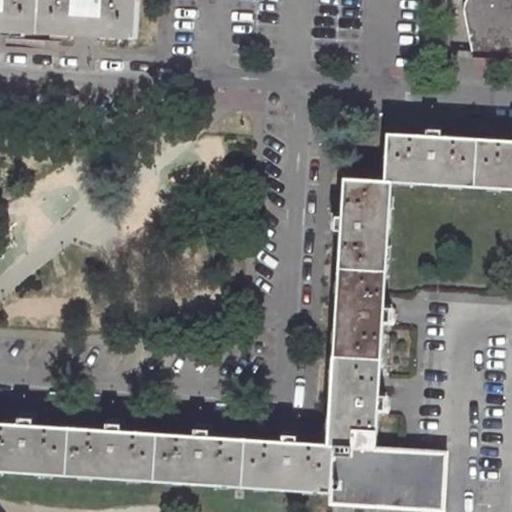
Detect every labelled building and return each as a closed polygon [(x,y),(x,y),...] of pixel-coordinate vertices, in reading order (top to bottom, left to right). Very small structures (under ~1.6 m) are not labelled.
[(139,0),(0,0),(0,29),(3,30),(59,34),(138,38),(139,0)] [(473,58),(511,60),(511,0),(465,0),(464,4),(464,9),(473,58)] [(511,188),(511,139),(443,136),(444,125),(431,124),(430,129),(423,129),(423,134),(389,133),(387,181),(392,181),(511,188)] [(332,444),(376,447),(379,411),(389,411),(390,400),(386,399),(387,393),(380,392),(384,323),(394,323),(395,310),(391,310),(392,305),(385,305),(392,181),(387,181),(346,179),(343,214),(332,214),(331,227),(336,227),(335,234),(342,235),(332,444)] [(0,470),(329,491),(332,444),(299,440),(299,431),(287,429),(287,433),(280,432),(280,439),(211,435),(211,425),(197,424),(197,428),(194,428),(193,434),(125,430),(125,418),(113,417),(113,421),(106,421),(106,428),(35,424),(36,413),(24,412),(23,416),(18,416),(17,423),(0,422),(0,470)] [(332,444),(329,491),(329,502),(402,506),(401,511),(416,511),(417,507),(443,509),(446,451),(376,447),(332,444)]
